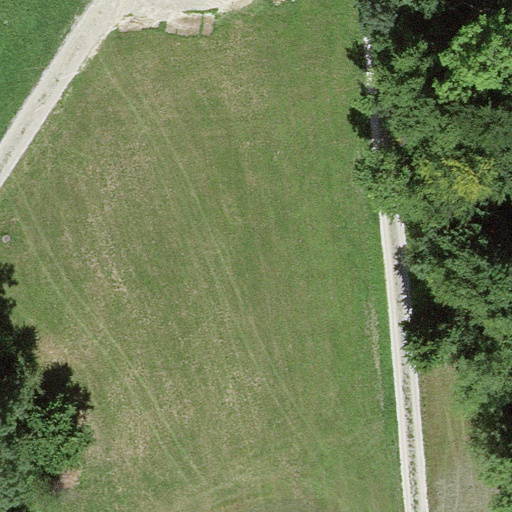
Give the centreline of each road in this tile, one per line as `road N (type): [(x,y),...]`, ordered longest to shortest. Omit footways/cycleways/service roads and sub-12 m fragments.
road 1 (track): [(366,0),(405,511)]
road 2 (track): [(105,0),(0,164)]
